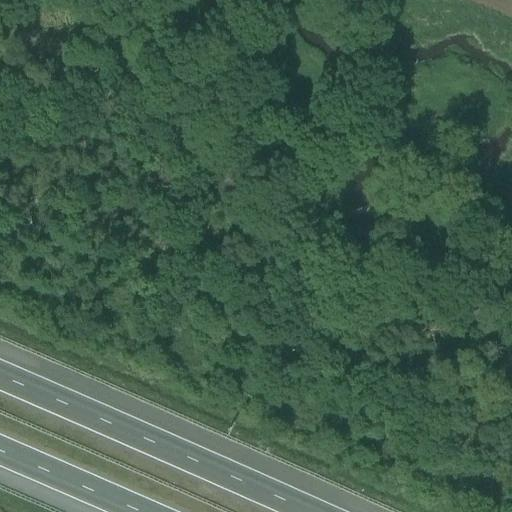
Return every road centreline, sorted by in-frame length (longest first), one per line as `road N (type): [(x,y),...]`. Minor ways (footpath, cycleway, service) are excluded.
road 1 (motorway): [(314,511),(0,370)]
road 2 (motorway): [(0,453),(127,511)]
